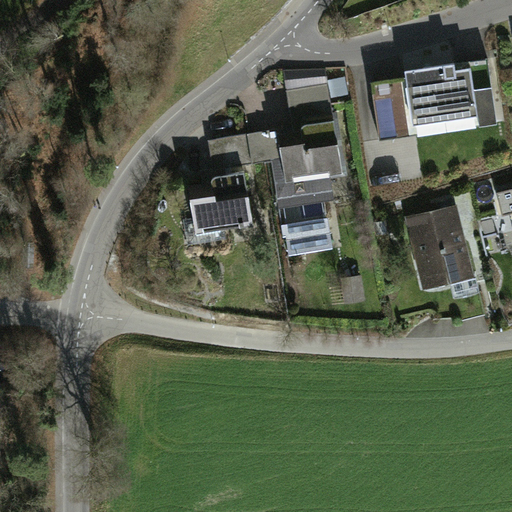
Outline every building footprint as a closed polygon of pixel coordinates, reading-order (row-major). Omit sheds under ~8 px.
[(482,66),(399,77),(407,138),(490,127),(482,66)] [(325,76),(283,82),(289,127),(245,133),(250,168),(264,170),(277,260),(330,253),(322,200),(342,197),(325,76)] [(238,143),(206,146),(209,171),(240,168),(238,143)] [(209,200),(187,203),(190,238),(250,232),(245,179),(207,182),(209,200)] [(454,209),(402,220),(417,290),(469,279),(454,209)] [(361,282),(339,283),(339,307),(362,307),(361,282)]
